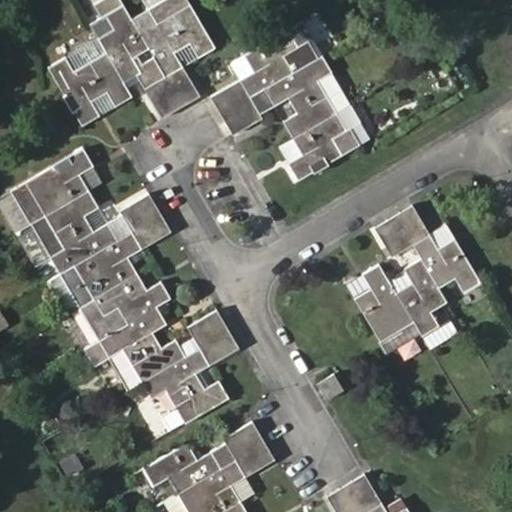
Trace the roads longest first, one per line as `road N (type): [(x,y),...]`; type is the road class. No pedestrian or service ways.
road 1 (residential): [(229,282),(493,135)]
road 2 (residential): [(334,468),(229,282)]
road 3 (residential): [(229,282),(170,178),(176,151),(199,127)]
